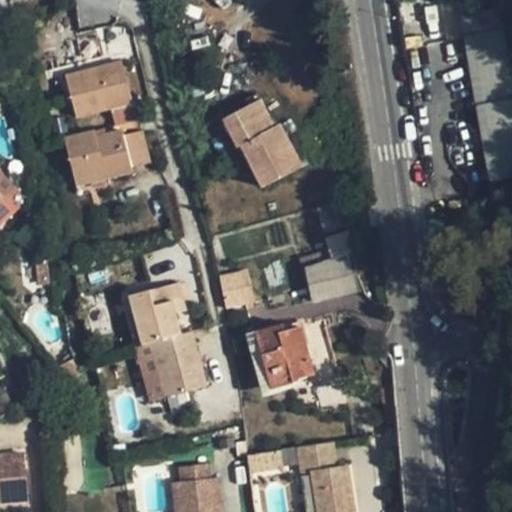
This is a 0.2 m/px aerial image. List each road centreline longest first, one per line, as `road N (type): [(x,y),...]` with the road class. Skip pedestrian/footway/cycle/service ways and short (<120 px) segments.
road 1 (residential): [(113,0),(137,35),(173,157),(213,316),(221,415)]
road 2 (tertiary): [(370,0),(416,343)]
road 3 (unclassified): [(477,511),(494,366),(478,346),(457,338),(416,343)]
road 4 (tertiary): [(416,343),(430,511)]
